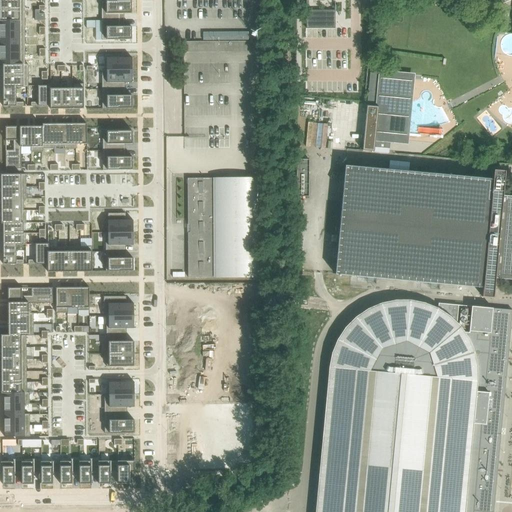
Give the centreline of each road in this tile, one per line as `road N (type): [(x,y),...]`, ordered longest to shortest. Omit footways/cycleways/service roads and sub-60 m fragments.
road 1 (residential): [(158,0),(158,486),(146,498),(0,500)]
road 2 (unclassified): [(511,305),(382,294),(346,307),(318,354),(305,511)]
